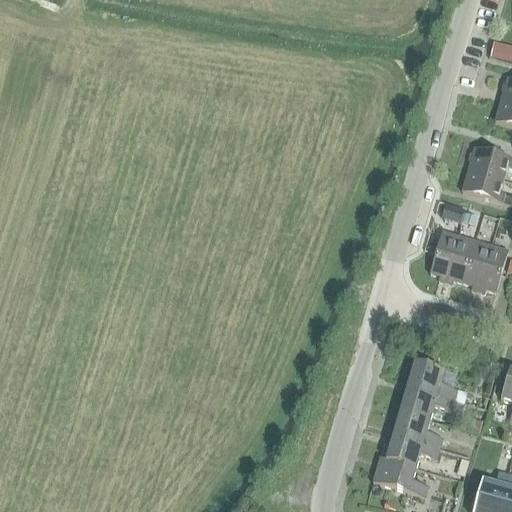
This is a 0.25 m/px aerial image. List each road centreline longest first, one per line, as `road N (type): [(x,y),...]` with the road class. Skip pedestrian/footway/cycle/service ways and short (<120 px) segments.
road 1 (residential): [(380,296),(465,0)]
road 2 (residential): [(321,511),(380,296)]
road 3 (residential): [(511,335),(380,296)]
